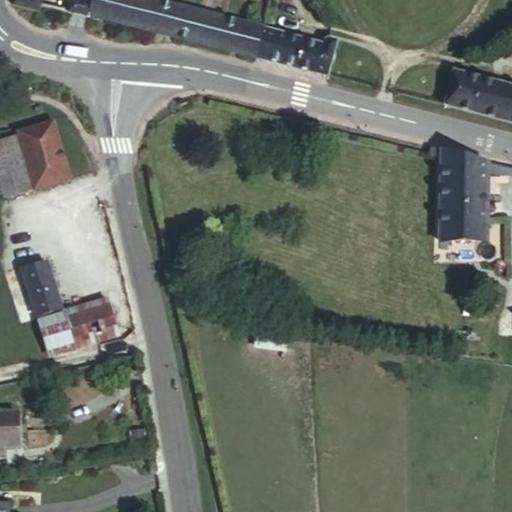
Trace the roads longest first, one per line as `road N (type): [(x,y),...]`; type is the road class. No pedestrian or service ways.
road 1 (secondary): [(188,511),(101,63)]
road 2 (secondary): [(511,149),(174,65),(101,63)]
